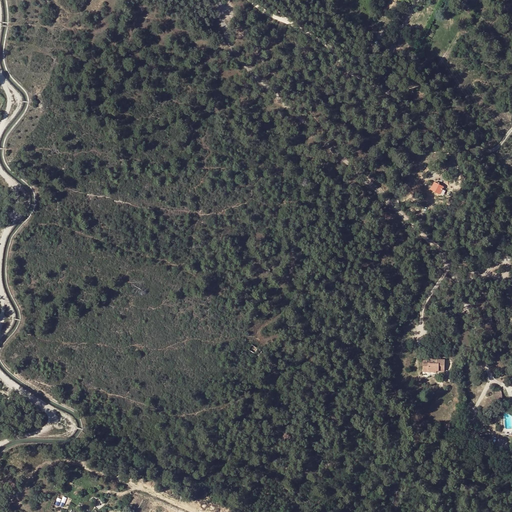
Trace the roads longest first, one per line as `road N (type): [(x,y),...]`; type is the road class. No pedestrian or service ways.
road 1 (unclassified): [(219,0),(236,52),(409,219),(453,273),(470,276),(511,258)]
road 2 (unknown): [(511,449),(473,421),(488,366),(459,276)]
road 3 (track): [(0,373),(75,425),(68,436),(19,437),(0,446)]
